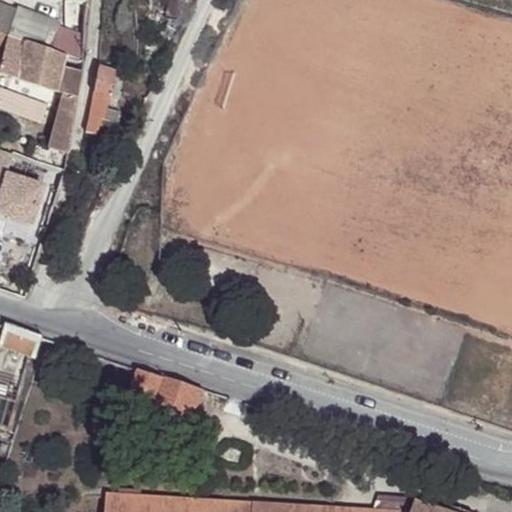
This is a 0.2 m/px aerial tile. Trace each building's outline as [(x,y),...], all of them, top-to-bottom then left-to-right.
[(0,33),(7,36),(25,42),(45,49),(55,24),(12,9),(10,14),(0,10),(0,33)] [(85,34),(55,24),(45,49),(65,57),(82,63),(85,34)] [(5,47),(3,55),(0,67),(0,68),(0,76),(17,80),(25,42),(7,36),(5,47)] [(45,49),(25,42),(17,80),(56,91),(63,66),(65,57),(45,49)] [(63,66),(56,91),(61,94),(46,147),(51,149),(67,154),(82,71),(63,66)] [(115,75),(100,70),(94,94),(107,97),(115,75)] [(103,111),(91,108),(86,134),(97,137),(103,111)] [(66,166),(67,154),(51,149),(49,160),(66,166)] [(0,199),(23,208),(27,189),(0,184),(0,199)] [(0,199),(0,217),(19,222),(23,208),(0,199)] [(2,334),(0,333),(0,349),(33,360),(38,338),(4,327),(2,334)] [(130,396),(153,404),(161,380),(138,373),(130,396)] [(192,417),(200,392),(162,379),(161,380),(153,404),(192,417)] [(343,511),(105,499),(104,511),(343,511)] [(371,511),(410,511),(413,504),(414,501),(376,499),(371,511)] [(428,509),(437,511),(463,511),(430,501),(428,509)]
